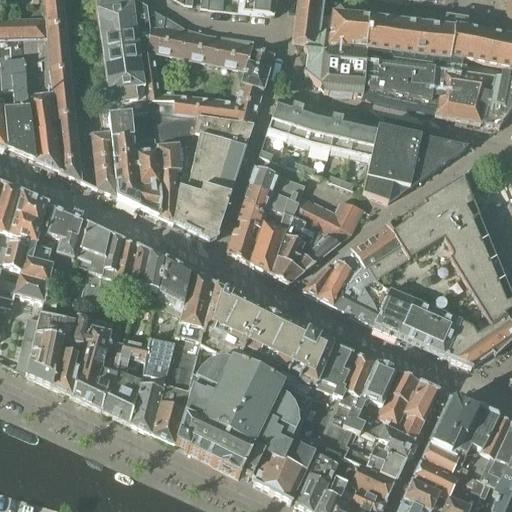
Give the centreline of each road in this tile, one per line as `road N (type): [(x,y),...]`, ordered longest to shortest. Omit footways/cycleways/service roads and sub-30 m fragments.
road 1 (residential): [(0,389),(263,511)]
road 2 (residential): [(281,30),(208,28),(153,0)]
